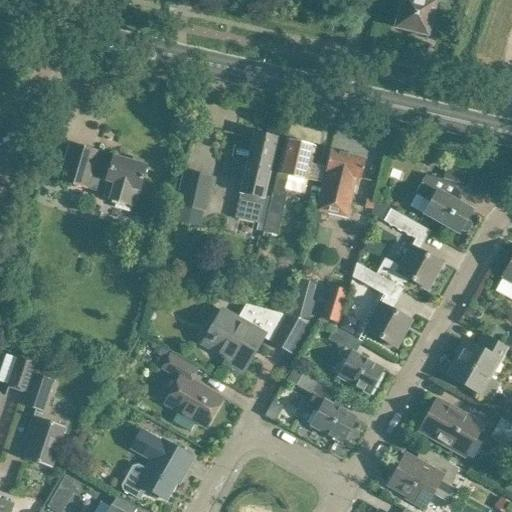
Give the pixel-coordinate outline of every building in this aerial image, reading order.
[(399,12),(395,28),(427,36),(431,17),(435,0),(397,0),(397,3),(395,11),(399,12)] [(235,219),(264,226),(271,198),(263,197),(272,158),(276,139),(254,134),(251,148),(238,145),(234,147),(232,157),(234,161),(247,164),(243,183),(235,219)] [(271,198),(264,226),(263,233),(277,236),(287,193),(284,193),(288,177),(308,181),(310,167),(315,148),(284,141),(271,198)] [(97,152),(68,144),(57,182),(103,195),(102,198),(134,207),(140,186),(145,166),(113,157),(108,176),(107,182),(90,177),(97,152)] [(356,180),(360,181),(365,160),(330,151),(318,204),(316,212),(338,217),(341,208),(350,210),(356,180)] [(445,169),(442,180),(466,186),(468,174),(455,171),(445,169)] [(216,179),(183,171),(175,206),(207,214),(216,179)] [(466,186),(442,180),(425,176),(413,196),(430,205),(424,215),(459,234),(471,211),(458,204),(465,189),(467,186),(466,186)] [(430,232),(375,201),(370,214),(415,241),(398,268),(383,259),(375,274),(396,286),(402,290),(408,293),(414,282),(427,289),(441,264),(420,253),(430,232)] [(511,256),(500,278),(511,284),(511,256)] [(396,286),(363,268),(357,264),(352,278),(356,280),(384,296),(364,331),(395,348),(410,321),(391,311),(402,290),(396,286)] [(329,287),(320,318),(339,323),(347,292),(329,287)] [(280,347),(296,320),(280,314),(246,306),(239,318),(223,309),(213,326),(203,343),(222,354),(229,358),(226,363),(242,372),(262,337),(266,339),(280,347)] [(296,320),(280,347),(293,354),(310,325),(296,320)] [(354,339),(340,331),(334,330),(328,340),(344,349),(338,360),(346,364),(338,378),(351,385),(368,395),(383,370),(355,354),(361,343),(354,339)] [(504,349),(493,343),(482,337),(476,348),(466,342),(463,347),(465,348),(449,377),(479,394),(504,349)] [(156,346),(153,351),(162,357),(165,351),(156,346)] [(197,370),(171,355),(163,370),(182,381),(167,407),(178,413),(176,418),(192,428),(195,423),(205,428),(222,399),(191,381),(197,370)] [(25,393),(35,363),(17,357),(7,387),(25,393)] [(35,363),(25,393),(26,393),(22,406),(42,414),(54,381),(32,374),(35,363)] [(296,386),(313,396),(307,407),(318,413),(310,427),(341,444),(355,418),(327,403),(334,392),(303,374),(296,386)] [(465,458),(483,426),(436,400),(418,432),(465,458)] [(65,428),(32,417),(27,433),(31,435),(23,460),(50,469),(65,428)] [(511,451),(511,426),(500,420),(490,439),(511,451)] [(175,449),(163,441),(162,443),(141,431),(131,449),(152,461),(146,470),(138,466),(132,467),(121,487),(123,492),(140,501),(146,490),(165,501),(180,475),(183,476),(193,458),(175,449)] [(460,470),(433,454),(423,448),(416,461),(405,455),(388,486),(406,496),(404,500),(423,510),(432,495),(450,505),(457,492),(450,488),(460,470)] [(65,476),(47,508),(54,511),(62,511),(77,488),(71,485),(74,481),(65,476)] [(135,511),(137,509),(117,497),(111,507),(114,508),(111,511),(135,511)] [(500,497),(495,506),(505,511),(510,503),(500,497)] [(0,511),(10,511),(13,505),(0,500),(0,511)] [(32,501),(28,511),(37,511),(40,504),(32,501)]
